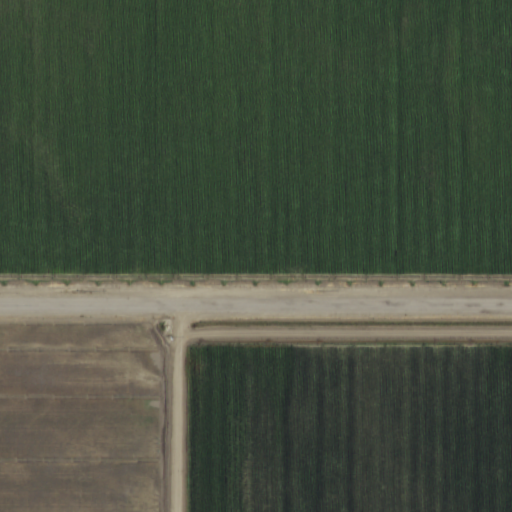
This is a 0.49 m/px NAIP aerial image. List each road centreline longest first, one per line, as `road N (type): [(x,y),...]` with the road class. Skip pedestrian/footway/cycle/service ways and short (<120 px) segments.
road 1 (residential): [(0,310),(511,308)]
road 2 (residential): [(154,511),(151,310)]
